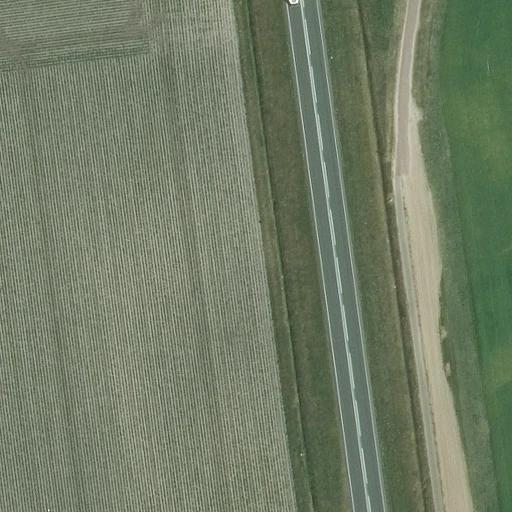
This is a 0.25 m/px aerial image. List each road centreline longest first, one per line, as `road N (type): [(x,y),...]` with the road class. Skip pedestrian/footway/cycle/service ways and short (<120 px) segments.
road 1 (trunk): [(369,511),(301,0)]
road 2 (track): [(401,158),(454,511)]
road 3 (unclassified): [(401,158),(414,0)]
